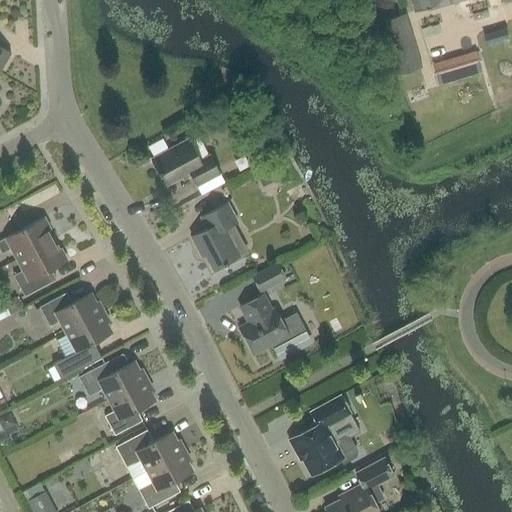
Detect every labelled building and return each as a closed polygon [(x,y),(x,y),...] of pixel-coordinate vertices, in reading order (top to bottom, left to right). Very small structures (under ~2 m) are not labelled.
[(410,0),(414,12),(454,0),(410,0)] [(421,68),(404,13),(378,21),(395,76),(421,68)] [(0,46),(0,71),(11,52),(0,46)] [(189,172),(197,186),(220,174),(210,155),(200,160),(188,139),(151,159),(160,175),(161,174),(167,184),(189,172)] [(236,258),(231,249),(222,231),(238,222),(227,203),(201,217),(207,229),(191,237),(197,249),(201,247),(213,270),(236,258)] [(17,259),(53,240),(48,230),(50,229),(44,217),(0,241),(0,250),(2,253),(11,248),(17,259)] [(53,240),(17,259),(23,271),(14,276),(25,296),(52,282),(46,271),(67,260),(61,249),(58,250),(53,240)] [(262,292),(286,278),(277,262),(253,276),(262,292)] [(66,331),(104,311),(98,301),(95,302),(91,293),(72,303),(67,294),(41,308),(51,326),(60,321),(66,331)] [(240,328),(253,354),(273,343),(281,358),(310,342),(295,315),(282,323),(275,309),(271,311),(263,295),(241,306),(249,323),(240,328)] [(94,342),(112,332),(107,323),(109,322),(104,311),(66,331),(77,351),(54,363),(62,378),(102,357),(94,342)] [(109,400),(147,379),(141,369),(139,370),(134,361),(128,364),(123,354),(78,377),(89,396),(103,389),(109,400)] [(150,391),(152,390),(147,379),(109,400),(114,410),(105,416),(115,435),(142,421),(136,410),(155,400),(150,391)] [(340,395),(310,412),(317,424),(289,440),(295,451),(297,450),(311,475),(341,459),(343,463),(355,457),(356,451),(350,439),(344,437),(335,442),(327,427),(351,414),(340,395)] [(146,471),(185,450),(179,440),(176,441),(172,432),(153,442),(147,430),(116,447),(126,467),(140,460),(146,471)] [(174,481),(193,471),(188,462),(190,461),(185,450),(146,471),(152,482),(138,489),(148,508),(180,492),(174,481)] [(326,507),(328,511),(378,511),(374,504),(385,499),(377,484),(393,476),(384,458),(356,473),(361,484),(345,493),(347,496),(326,507)] [(32,511),(56,511),(45,491),(26,501),(32,511)]
